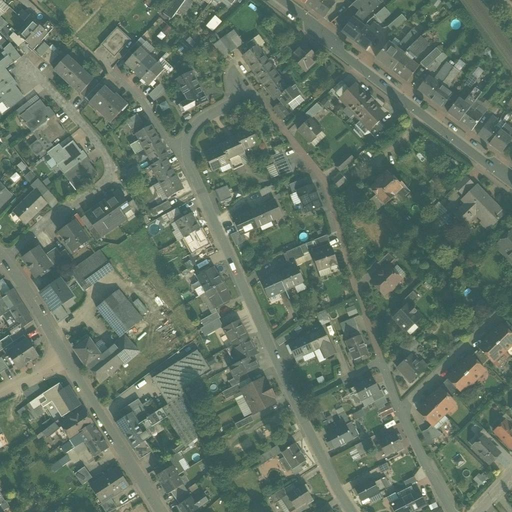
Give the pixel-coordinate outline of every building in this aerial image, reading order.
[(0,10),(0,21),(2,20),(11,10),(0,0),(0,9),(0,10)] [(36,8),(26,0),(18,0),(32,12),(36,8)] [(175,0),(164,15),(171,20),(185,0),(175,0)] [(187,0),(185,0),(177,11),(183,15),(192,3),(187,0)] [(308,0),(305,5),(312,10),(319,0),(308,0)] [(332,1),(330,0),(319,0),(312,10),(324,19),(336,4),(332,1)] [(358,0),(356,2),(351,6),(359,11),(367,18),(381,4),(375,0),(358,0)] [(381,22),(391,14),(386,7),(376,15),(381,22)] [(18,16),(24,20),(28,15),(22,10),(18,16)] [(359,11),(342,33),(354,42),(364,29),(365,28),(361,26),(367,18),(359,11)] [(402,16),(389,28),(393,33),(407,21),(402,16)] [(216,19),(208,27),(212,31),(220,23),(216,19)] [(9,38),(13,33),(5,26),(6,24),(2,20),(0,21),(0,33),(10,44),(12,41),(9,38)] [(33,21),(19,37),(24,42),(32,49),(36,45),(38,46),(41,42),(39,41),(46,33),(33,21)] [(368,31),(364,29),(354,42),(366,51),(382,29),(374,23),(368,31)] [(117,28),(109,37),(123,49),(126,46),(121,42),(126,36),(117,28)] [(413,30),(399,46),(397,50),(404,55),(413,43),(419,38),(420,37),(413,30)] [(233,31),(220,41),(229,53),(243,44),(233,31)] [(18,37),(13,33),(9,38),(12,41),(18,47),(24,42),(19,37),(18,37)] [(123,49),(109,37),(101,46),(114,58),(123,49)] [(145,43),(140,38),(136,43),(141,48),(145,43)] [(404,55),(392,71),(407,83),(419,67),(412,61),(415,58),(422,50),(423,51),(427,47),(426,43),(423,40),(422,40),(419,38),(413,43),(404,55)] [(264,54),(253,40),(246,46),(250,51),(243,56),(253,71),(267,61),(263,55),(264,54)] [(229,53),(220,41),(213,46),(222,59),(229,53)] [(136,43),(128,52),(133,56),(140,48),(140,49),(141,48),(136,43)] [(141,48),(140,49),(148,56),(154,51),(145,43),(141,48)] [(397,50),(388,43),(376,59),(392,71),(404,55),(397,50)] [(49,49),(44,44),(36,53),(41,58),(49,49)] [(20,58),(11,45),(4,50),(8,57),(13,63),(20,58)] [(317,59),(304,45),(291,57),(304,72),(317,59)] [(281,53),(279,54),(284,60),(292,53),(287,47),(286,48),(281,53)] [(140,49),(140,48),(133,56),(125,65),(133,73),(148,56),(140,49)] [(58,57),(49,49),(41,58),(49,66),(50,66),(58,57)] [(435,49),(420,64),(425,69),(440,55),(435,49)] [(58,57),(50,66),(55,70),(64,60),(59,56),(58,57)] [(148,56),(133,73),(142,80),(157,64),(148,56)] [(8,57),(0,63),(0,67),(3,72),(13,63),(8,57)] [(78,71),(72,64),(73,63),(67,57),(64,60),(55,70),(54,71),(67,83),(78,71)] [(267,61),(253,71),(264,86),(277,76),(267,61)] [(435,61),(427,68),(433,73),(440,65),(435,61)] [(157,64),(142,80),(149,87),(156,80),(164,71),(157,64)] [(3,72),(0,67),(0,91),(13,81),(10,76),(8,78),(3,72)] [(444,67),(434,81),(440,86),(450,72),(444,67)] [(450,72),(440,86),(446,91),(451,85),(450,84),(459,73),(453,69),(450,72)] [(85,77),(78,71),(67,83),(80,95),(89,85),(93,81),(87,75),(85,77)] [(164,71),(156,80),(160,84),(169,76),(164,71)] [(191,72),(175,81),(180,89),(181,88),(184,95),(199,87),(191,72)] [(474,72),(464,84),(469,88),(479,75),(474,72)] [(287,90),(277,76),(264,86),(274,101),(278,98),(283,106),(285,106),(299,96),(292,87),(287,90)] [(428,77),(418,91),(430,100),(440,86),(434,81),(428,77)] [(13,81),(0,91),(0,105),(4,102),(10,109),(24,98),(15,87),(17,86),(13,81)] [(341,81),(330,92),(338,100),(339,99),(349,90),(341,81)] [(85,99),(89,104),(89,103),(103,88),(99,84),(94,89),(85,99)] [(160,84),(149,95),(155,101),(165,91),(160,84)] [(89,85),(80,95),(85,99),(94,89),(89,85)] [(384,117),(371,103),(373,102),(368,97),(367,99),(354,85),(349,90),(339,99),(369,130),(369,131),(379,122),(384,117)] [(440,86),(430,100),(441,109),(452,95),(446,91),(440,86)] [(199,87),(184,95),(188,101),(187,102),(191,110),(191,111),(207,102),(199,87)] [(89,103),(89,104),(97,111),(98,109),(112,122),(127,106),(120,99),(118,101),(104,88),(103,88),(89,103)] [(474,89),(466,100),(466,101),(464,104),(469,108),(474,102),(478,96),(480,93),(474,89)] [(495,92),(486,103),(492,108),(501,97),(495,92)] [(484,101),(478,96),(474,102),(480,107),(484,101)] [(302,102),(298,97),(289,104),(292,109),(302,102)] [(464,104),(457,98),(447,113),(459,122),(469,108),(464,104)] [(30,109),(26,112),(32,119),(28,122),(25,125),(31,133),(54,116),(51,111),(49,112),(40,101),(30,109)] [(188,101),(177,106),(182,115),(191,110),(187,102),(188,101)] [(480,107),(474,102),(469,108),(482,117),(484,113),(483,109),(480,107)] [(26,104),(16,113),(20,119),(23,117),(22,115),(26,112),(30,109),(26,104)] [(288,115),(280,104),(273,110),(282,121),(288,115)] [(316,104),(307,113),(312,118),(322,109),(316,104)] [(482,117),(469,108),(459,122),(471,131),(482,117)] [(32,119),(26,112),(22,115),(23,117),(28,122),(32,119)] [(137,115),(127,122),(133,132),(144,125),(137,115)] [(54,116),(31,133),(38,142),(45,137),(51,144),(65,133),(56,122),(58,121),(54,116)] [(492,116),(477,136),(488,145),(499,131),(494,127),(498,121),(492,116)] [(321,132),(309,119),(297,130),(309,143),(310,143),(309,142),(314,137),(315,138),(321,132)] [(379,122),(369,131),(369,130),(368,132),(375,140),(387,130),(379,122)] [(511,130),(504,124),(499,131),(488,145),(500,154),(509,142),(511,138),(511,130)] [(151,127),(136,135),(139,142),(131,147),(136,155),(144,151),(144,150),(159,142),(151,127)] [(252,129),(236,136),(237,138),(243,151),(259,144),(252,129)] [(326,137),(321,132),(315,138),(314,137),(309,142),(310,143),(309,143),(314,148),(326,137)] [(237,138),(220,146),(221,148),(228,164),(229,164),(232,171),(242,166),(238,157),(244,154),(243,151),(237,138)] [(62,150),(58,154),(64,161),(59,165),(57,167),(64,175),(87,158),(83,152),(81,153),(73,142),(62,150)] [(159,142),(144,150),(144,151),(153,166),(165,159),(168,158),(159,142)] [(59,146),(55,149),(54,149),(47,154),(52,160),(54,158),(59,165),(64,161),(58,154),(62,150),(59,146)] [(272,150),(274,156),(283,152),(281,147),(272,150)] [(221,148),(205,156),(212,172),(228,164),(221,148)] [(273,164),(286,159),(283,152),(274,156),(270,157),(271,158),(273,164)] [(348,155),(335,167),(339,172),(353,160),(348,155)] [(90,162),(87,158),(64,175),(71,184),(78,179),(83,186),(97,175),(89,163),(90,162)] [(267,167),(273,164),(271,158),(265,161),(267,167)] [(165,159),(153,166),(145,170),(149,178),(155,175),(160,183),(174,175),(165,159)] [(286,159),(273,164),(278,176),(279,178),(291,172),(286,159)] [(278,176),(273,164),(267,167),(266,168),(271,179),(278,176)] [(138,166),(127,172),(130,178),(141,172),(138,166)] [(30,182),(35,177),(30,172),(25,177),(30,182)] [(387,172),(375,182),(376,184),(370,190),(384,206),(394,197),(399,202),(406,188),(397,179),(395,180),(387,172)] [(174,175),(160,183),(168,199),(183,190),(174,175)] [(340,175),(332,182),(337,188),(346,181),(340,175)] [(465,177),(454,188),(462,196),(473,186),(465,177)] [(78,179),(71,184),(76,191),(83,186),(78,179)] [(296,192),(309,187),(305,179),(289,185),(293,195),(297,193),(296,192)] [(48,191),(38,180),(32,185),(43,196),(48,191)] [(0,184),(0,207),(10,198),(3,191),(5,189),(0,184)] [(309,187),(296,192),(297,193),(305,213),(321,207),(312,185),(309,187)] [(226,187),(215,191),(220,204),(231,199),(226,187)] [(269,187),(258,191),(261,198),(272,194),(269,187)] [(488,198),(486,199),(475,187),(461,201),(465,205),(454,216),(455,215),(460,219),(459,221),(464,226),(468,222),(467,221),(470,218),(472,217),(470,216),(475,212),(484,220),(480,224),(487,231),(504,215),(488,198)] [(35,191),(15,210),(21,217),(19,218),(25,225),(47,204),(35,191)] [(119,193),(107,201),(106,199),(101,203),(118,227),(127,221),(122,214),(129,209),(130,208),(127,205),(119,193)] [(133,201),(127,205),(130,208),(129,209),(134,216),(139,213),(133,201)] [(167,202),(155,209),(158,215),(171,208),(167,202)] [(274,202),(250,212),(257,228),(281,217),(274,202)] [(101,203),(96,207),(97,208),(86,216),(94,228),(97,232),(97,231),(104,226),(109,233),(118,227),(101,203)] [(438,203),(429,212),(437,221),(447,212),(438,203)] [(178,208),(158,219),(161,225),(181,215),(178,208)] [(250,212),(233,220),(240,235),(257,228),(250,212)] [(85,226),(77,214),(71,219),(74,222),(80,229),(85,226)] [(191,214),(176,223),(184,238),(199,230),(191,214)] [(80,229),(74,222),(59,233),(73,253),(88,241),(80,229)] [(429,227),(417,238),(422,244),(435,233),(429,227)] [(97,232),(94,228),(89,232),(97,242),(102,238),(97,231),(97,232)] [(199,230),(184,238),(193,254),(208,245),(199,230)] [(511,230),(495,247),(499,251),(502,251),(506,255),(506,258),(510,263),(511,262),(511,230)] [(237,233),(231,236),(235,246),(242,243),(237,233)] [(327,236),(314,241),(316,249),(326,246),(326,243),(329,242),(327,236)] [(316,249),(314,241),(300,247),(304,257),(307,256),(312,255),(311,251),(316,249)] [(316,249),(311,251),(312,255),(328,250),(326,246),(316,249)] [(304,257),(300,247),(283,254),(287,264),(293,261),(304,257)] [(38,248),(22,259),(36,278),(51,267),(38,248)] [(56,248),(46,255),(53,266),(63,259),(60,254),(56,248)] [(312,255),(317,271),(329,267),(331,274),(338,271),(336,265),(331,248),(328,250),(312,255)] [(72,260),(65,250),(60,254),(63,259),(66,264),(72,260)] [(100,251),(69,273),(76,282),(81,278),(88,288),(114,271),(100,251)] [(388,253),(376,264),(383,271),(387,267),(388,267),(395,260),(388,253)] [(203,254),(190,261),(193,266),(206,259),(203,254)] [(293,261),(296,267),(309,261),(307,256),(304,257),(293,261)] [(290,270),(296,267),(293,261),(287,264),(290,270)] [(290,270),(278,275),(285,291),(303,282),(296,267),(290,270)] [(329,267),(317,271),(319,278),(331,274),(329,267)] [(388,267),(387,267),(383,271),(372,282),(377,288),(376,289),(383,296),(389,290),(392,290),(394,288),(394,285),(400,280),(388,267)] [(191,268),(182,273),(185,277),(194,273),(191,268)] [(218,275),(214,268),(196,277),(202,286),(205,293),(224,283),(219,274),(218,275)] [(278,275),(261,283),(267,298),(285,291),(278,275)] [(88,288),(81,278),(76,282),(83,292),(88,288)] [(13,290),(10,291),(2,280),(0,281),(0,295),(1,297),(10,311),(21,304),(22,304),(13,290)] [(72,298),(59,280),(40,294),(52,311),(53,312),(60,307),(72,298)] [(224,283),(205,293),(206,294),(215,310),(232,300),(228,293),(229,292),(224,283)] [(202,286),(191,292),(195,299),(206,294),(205,293),(202,286)] [(142,319),(118,290),(112,295),(135,325),(142,319)] [(412,292),(401,303),(405,307),(408,304),(409,306),(418,298),(412,292)] [(0,295),(0,317),(2,316),(10,311),(1,297),(0,295)] [(100,355),(97,358),(110,376),(122,366),(123,369),(125,367),(137,380),(153,367),(123,335),(135,325),(112,295),(96,308),(121,339),(100,355)] [(140,298),(134,302),(143,315),(148,312),(140,298)] [(10,311),(2,316),(6,322),(10,320),(13,325),(17,323),(21,329),(32,321),(22,304),(21,304),(10,311)] [(405,307),(393,319),(403,329),(410,322),(413,325),(420,317),(409,306),(408,304),(405,307)] [(348,309),(351,316),(357,314),(354,306),(348,309)] [(68,317),(60,307),(53,312),(52,311),(50,313),(58,324),(68,317)] [(325,311),(316,315),(321,326),(330,322),(325,311)] [(216,313),(201,322),(204,328),(206,326),(217,320),(217,321),(220,319),(216,313)] [(10,320),(6,322),(2,316),(9,328),(13,325),(10,320)] [(352,319),(340,325),(342,331),(355,326),(352,319)] [(217,320),(206,326),(210,332),(220,326),(217,321),(217,320)] [(238,321),(222,330),(226,336),(228,335),(233,346),(248,338),(238,321)] [(511,328),(506,322),(502,326),(511,336),(511,328)] [(9,328),(7,329),(12,336),(21,329),(17,323),(13,325),(9,328)] [(355,326),(342,331),(345,338),(358,333),(355,326)] [(511,336),(502,326),(501,326),(490,337),(504,352),(511,345),(510,344),(511,341),(511,336)] [(323,329),(306,337),(312,352),(314,351),(320,349),(325,359),(335,355),(323,329)] [(13,343),(23,336),(20,332),(10,338),(13,343)] [(100,355),(86,335),(77,342),(80,345),(73,350),(85,367),(86,366),(100,385),(110,376),(97,358),(100,355)] [(16,348),(27,341),(23,336),(13,343),(16,348)] [(360,336),(345,342),(353,361),(360,358),(361,361),(368,358),(367,355),(360,336)] [(8,337),(0,342),(0,351),(12,343),(8,337)] [(306,337),(288,346),(296,363),(303,359),(302,357),(312,352),(306,337)] [(504,352),(490,337),(478,348),(489,360),(491,362),(496,358),(497,359),(504,352)] [(248,338),(233,346),(239,356),(237,357),(240,363),(241,364),(253,357),(257,355),(248,338)] [(414,340),(400,354),(404,358),(418,345),(414,340)] [(16,348),(7,354),(18,370),(38,357),(27,341),(16,348)] [(319,362),(325,359),(320,349),(314,351),(319,362)] [(489,360),(479,349),(475,353),(485,364),(489,360)] [(197,350),(151,379),(168,406),(185,395),(182,389),(211,371),(197,350)] [(485,364),(475,353),(470,357),(481,368),(485,364)] [(410,355),(397,368),(401,373),(401,374),(404,377),(404,376),(410,382),(424,369),(410,355)] [(470,357),(470,356),(458,368),(473,383),(484,371),(481,368),(470,357)] [(253,357),(241,364),(240,363),(238,364),(236,363),(232,365),(231,368),(229,369),(234,379),(235,380),(246,374),(258,368),(253,357)] [(458,368),(447,379),(458,390),(460,392),(464,388),(466,390),(473,383),(458,368)] [(229,382),(234,379),(229,369),(224,372),(229,382)] [(238,385),(249,379),(246,374),(235,380),(234,379),(229,382),(232,388),(238,385)] [(372,378),(353,388),(354,388),(350,390),(353,396),(357,395),(361,402),(370,397),(379,393),(379,392),(372,378)] [(249,379),(238,385),(240,390),(252,385),(249,379)] [(240,390),(241,392),(247,403),(271,390),(267,383),(265,384),(263,379),(252,385),(240,390)] [(458,390),(448,380),(443,384),(453,394),(458,390)] [(70,412),(58,393),(63,390),(59,384),(42,395),(46,401),(41,405),(43,408),(51,402),(58,412),(62,418),(70,412)] [(453,394),(443,384),(439,388),(440,390),(440,389),(449,398),(453,394)] [(232,388),(222,393),(225,400),(241,392),(240,390),(238,385),(232,388)] [(81,406),(68,387),(63,390),(58,393),(70,412),(81,406)] [(449,398),(440,389),(440,390),(429,400),(443,415),(450,409),(449,408),(454,403),(449,398)] [(271,390),(247,403),(253,415),(275,404),(273,399),(275,398),(271,390)] [(379,393),(370,397),(373,403),(384,397),(381,391),(379,392),(379,393)] [(42,395),(29,403),(33,410),(39,406),(41,405),(46,401),(42,395)] [(168,406),(157,412),(162,420),(166,418),(182,444),(184,448),(185,449),(201,436),(203,435),(185,395),(168,406)] [(357,395),(353,396),(351,397),(355,405),(361,402),(357,395)] [(364,408),(373,403),(370,397),(361,402),(364,408)] [(387,404),(384,398),(373,403),(376,410),(387,404)] [(138,400),(117,413),(122,419),(131,413),(141,407),(142,406),(138,400)] [(443,415),(429,400),(417,411),(431,426),(428,430),(432,440),(441,436),(436,430),(447,419),(443,415)] [(29,403),(25,406),(34,419),(44,413),(39,406),(33,410),(29,403)] [(34,419),(25,406),(16,412),(20,418),(26,415),(30,422),(34,419)] [(141,407),(131,413),(135,419),(144,413),(141,407)] [(385,409),(387,416),(393,413),(390,407),(385,409)] [(339,420),(346,417),(341,408),(335,411),(339,420)] [(363,410),(352,415),(355,420),(365,415),(363,410)] [(84,411),(61,427),(69,439),(78,433),(92,424),(84,411)] [(138,424),(122,435),(132,449),(144,441),(140,433),(151,426),(151,427),(162,420),(157,412),(138,424)] [(122,419),(115,424),(122,435),(138,424),(135,419),(131,413),(122,419)] [(511,428),(511,421),(505,414),(500,419),(503,422),(504,422),(511,429),(511,428)] [(251,417),(235,425),(237,430),(253,422),(251,417)] [(346,417),(334,423),(337,429),(345,425),(345,426),(349,424),(346,417)] [(511,429),(504,422),(503,422),(494,432),(506,444),(506,445),(509,449),(511,448),(511,429)] [(349,424),(345,426),(352,440),(358,437),(351,423),(349,424)] [(54,424),(41,434),(46,440),(51,436),(59,430),(58,428),(54,424)] [(92,424),(78,433),(79,434),(84,442),(88,448),(102,439),(92,424)] [(337,429),(327,435),(330,442),(327,443),(330,450),(332,449),(332,450),(352,440),(345,426),(345,425),(337,429)] [(61,427),(58,428),(59,430),(51,436),(52,438),(56,436),(63,444),(69,439),(61,427)] [(432,440),(428,430),(421,433),(427,447),(434,444),(432,440)] [(493,440),(483,430),(478,434),(481,437),(482,437),(489,444),(493,440)] [(394,433),(377,442),(384,457),(395,451),(396,453),(403,450),(394,433)] [(79,434),(69,441),(70,442),(74,449),(84,442),(79,434)] [(489,444),(482,437),(481,437),(471,447),(484,460),(483,460),(487,464),(490,464),(494,460),(494,459),(499,454),(489,444)] [(102,439),(88,448),(94,458),(98,456),(99,458),(102,456),(101,454),(108,449),(102,439)] [(366,440),(354,446),(359,456),(371,450),(366,440)] [(144,441),(132,449),(139,460),(152,452),(144,441)] [(70,442),(61,449),(65,454),(74,449),(70,442)] [(175,456),(184,448),(182,444),(172,451),(172,452),(175,456)] [(281,452),(284,458),(290,466),(292,470),(299,465),(301,468),(306,464),(305,462),(305,461),(294,444),(281,452)] [(277,446),(258,458),(260,461),(264,459),(266,462),(281,452),(277,446)] [(359,456),(354,446),(349,449),(354,459),(359,456)] [(177,454),(167,461),(171,467),(177,463),(179,457),(177,454)] [(66,456),(58,462),(59,464),(62,467),(70,461),(66,456)] [(177,463),(182,470),(188,467),(181,456),(179,457),(177,463)] [(285,470),(290,466),(284,458),(279,461),(285,470)] [(167,461),(156,469),(159,475),(171,467),(167,461)] [(182,470),(177,463),(171,467),(176,474),(182,470)] [(378,468),(382,474),(390,469),(387,463),(378,468)] [(299,465),(292,470),(295,475),(302,470),(301,468),(299,465)] [(159,475),(156,477),(161,486),(177,476),(176,474),(171,467),(159,475)] [(84,468),(74,475),(82,485),(92,478),(84,468)] [(91,486),(101,503),(110,498),(127,487),(116,470),(91,486)] [(481,486),(489,478),(482,472),(474,480),(481,486)] [(177,476),(161,486),(167,495),(170,493),(183,486),(177,476)] [(385,477),(374,483),(379,494),(391,488),(385,477)] [(414,477),(403,482),(406,488),(411,485),(417,482),(414,477)] [(372,479),(355,488),(363,504),(369,501),(370,504),(381,498),(379,494),(374,483),(372,479)] [(294,484),(284,491),(287,496),(298,489),(294,484)] [(406,488),(395,493),(399,501),(415,493),(411,485),(406,488)] [(183,486),(170,493),(175,500),(185,491),(186,491),(183,486)] [(287,496),(281,500),(281,501),(288,511),(292,511),(295,510),(296,511),(301,511),(308,508),(307,505),(313,501),(303,486),(298,489),(287,496)] [(283,489),(270,498),(274,505),(281,501),(281,500),(287,496),(284,491),(283,489)] [(185,491),(175,500),(179,505),(190,498),(185,491)] [(399,501),(395,493),(387,497),(391,504),(391,505),(394,511),(411,511),(425,505),(418,491),(415,493),(399,501)] [(179,505),(177,507),(180,511),(194,511),(198,509),(207,502),(202,494),(192,501),(190,498),(179,505)] [(105,511),(111,511),(117,509),(110,498),(101,503),(100,504),(105,511)] [(4,502),(0,504),(0,511),(2,511),(9,508),(5,501),(4,502)]
